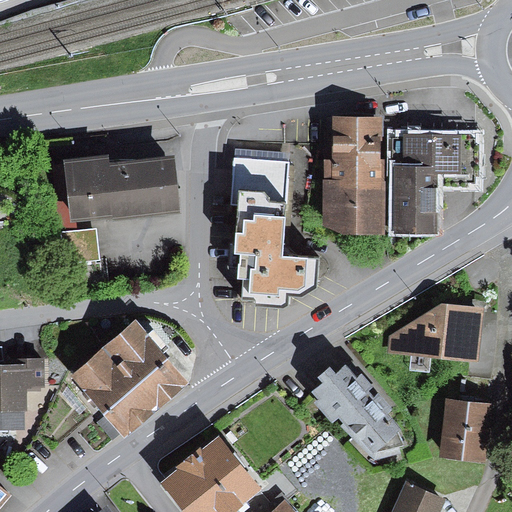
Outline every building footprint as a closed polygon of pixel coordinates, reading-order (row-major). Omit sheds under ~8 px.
[(382,159),(382,119),(333,119),(333,160),(324,160),(324,229),(356,237),(385,237),(385,159),(382,159)] [(462,135),(394,134),(394,176),(393,236),(434,236),(435,183),(474,184),(474,135),(462,135)] [(172,212),(167,160),(101,167),(101,160),(57,165),(61,210),(72,208),(74,222),(172,212)] [(281,258),(286,164),(232,160),(229,252),(235,252),(235,277),(240,277),(238,300),(280,302),(280,295),(296,296),(312,285),(315,261),(281,258)] [(98,234),(59,238),(62,271),(101,267),(98,234)] [(431,359),(479,364),(485,308),(444,304),(390,337),(389,354),(412,357),(410,372),(429,374),(431,359)] [(131,322),(103,346),(152,403),(180,379),(131,322)] [(122,429),(152,403),(103,346),(72,372),(107,412),(95,422),(107,436),(120,426),(122,429)] [(0,360),(0,422),(20,423),(21,382),(39,382),(39,355),(22,355),(22,361),(0,360)] [(322,381),(312,389),(341,423),(344,419),(377,456),(397,446),(390,426),(338,366),(330,372),(326,367),(316,375),(322,381)] [(486,464),(492,404),(447,400),(441,459),(486,464)] [(157,470),(192,511),(212,511),(250,485),(209,430),(157,470)] [(440,511),(446,500),(408,484),(394,511),(440,511)] [(288,511),(280,502),(268,511),(288,511)]
